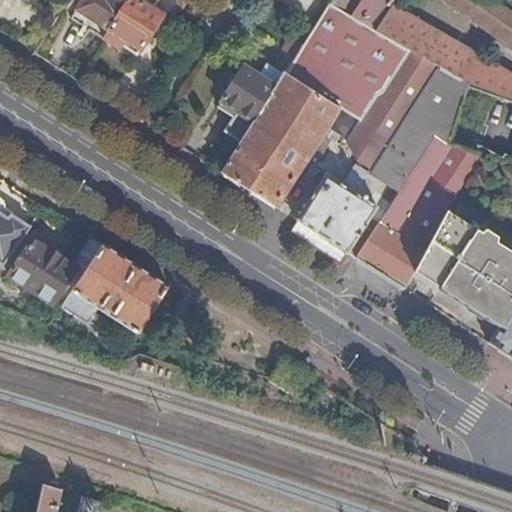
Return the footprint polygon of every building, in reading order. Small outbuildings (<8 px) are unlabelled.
[(84,0),(79,9),(109,30),(128,0),(84,0)] [(128,0),(109,30),(104,39),(118,48),(122,46),(137,56),(162,16),(153,9),(158,0),(128,0)] [(350,0),(343,12),(377,33),(393,8),(398,0),(350,0)] [(494,0),(445,0),(479,24),(511,47),(511,12),(494,0)] [(511,0),(494,0),(511,12),(511,9),(511,0)] [(410,52),(377,33),(343,12),(329,4),(303,46),(302,47),(324,60),(379,93),(382,95),(410,52)] [(511,77),(466,51),(393,8),(377,33),(410,52),(467,86),(511,101),(511,77)] [(302,47),(303,46),(296,41),(294,45),(289,42),(281,53),(287,56),(294,61),(302,47)] [(307,88),(324,60),(302,47),(294,61),(287,72),(244,139),(222,174),(275,208),(327,127),(338,108),(307,88)] [(453,109),(467,86),(410,52),(382,95),(379,93),(348,140),(360,161),(371,168),(368,172),(391,186),(384,197),(393,204),(436,136),(453,109)] [(294,61),(287,56),(279,67),(287,72),(294,61)] [(348,140),(379,93),(324,60),(307,88),(338,108),(327,127),(348,140)] [(228,129),(244,139),(287,72),(279,67),(277,72),(267,66),(259,78),(244,68),(218,108),(234,119),(228,129)] [(448,144),(449,142),(459,114),(453,109),(436,136),(448,144)] [(478,154),(477,154),(449,142),(448,144),(436,136),(393,204),(382,220),(380,223),(425,252),(434,235),(478,154)] [(414,272),(497,328),(511,268),(511,155),(506,153),(504,157),(479,148),(477,154),(478,154),(434,235),(425,252),(414,272)] [(356,259),(380,223),(382,220),(371,215),(376,206),(368,201),(375,190),(362,182),(355,193),(326,174),(296,221),(356,259)] [(0,258),(6,262),(30,227),(11,215),(7,221),(0,217),(0,258)] [(356,259),(404,291),(414,272),(425,252),(380,223),(356,259)] [(85,273),(103,245),(89,236),(71,264),(33,239),(9,275),(55,304),(78,268),(85,273)] [(139,334),(169,287),(103,245),(85,273),(63,307),(89,324),(92,319),(97,322),(101,315),(96,313),(100,308),(139,334)] [(511,268),(497,328),(492,348),(511,362),(511,268)] [(288,392),(301,372),(284,361),(273,379),(271,381),(288,392)] [(43,484),(35,511),(56,511),(62,490),(43,484)] [(100,511),(103,503),(82,496),(78,511),(100,511)] [(103,501),(103,503),(100,511),(126,511),(128,507),(103,501)]
